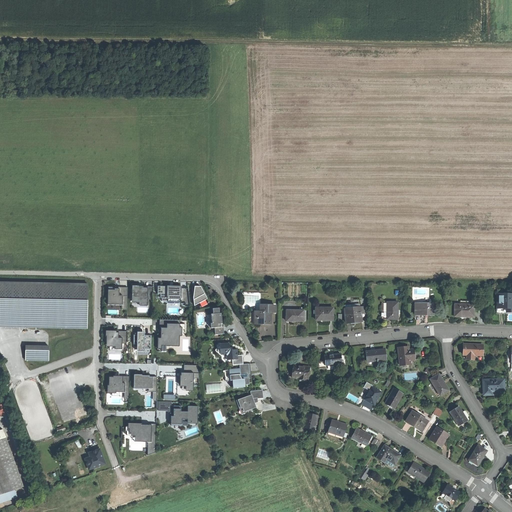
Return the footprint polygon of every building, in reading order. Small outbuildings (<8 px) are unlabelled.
[(88,284),(0,282),(0,322),(27,323),(27,327),(57,328),(57,323),(87,324),(88,284)] [(195,288),(201,302),(211,298),(204,284),(195,288)] [(138,288),(132,288),(132,301),(141,301),(141,302),(148,303),(148,300),(153,300),(153,287),(152,287),(152,288),(144,288),(144,287),(139,286),(138,286),(138,288)] [(191,307),(189,289),(182,290),(181,288),(172,288),(168,288),(168,286),(158,286),(158,294),(161,294),(161,298),(162,298),(162,301),(168,302),(168,298),(175,299),(175,301),(181,301),(181,304),(185,304),(185,305),(187,305),(187,307),(191,307)] [(115,288),(109,287),(108,305),(123,305),(123,309),(127,310),(128,288),(119,288),(119,289),(115,289),(115,288)] [(511,295),(508,295),(504,295),(498,295),(498,307),(507,307),(506,311),(511,311),(511,295)] [(398,302),(388,302),(388,319),(392,319),(398,319),(398,302)] [(425,313),(434,313),(434,303),(429,303),(429,304),(416,304),(416,314),(421,314),(425,315),(425,313)] [(464,316),(474,316),(474,305),(455,304),(455,316),(464,316)] [(261,312),(259,312),(258,324),(264,324),(271,324),(271,313),(275,313),(275,306),(261,306),(261,312)] [(361,314),(360,307),(354,308),(345,310),(347,323),(355,322),(362,321),(361,314)] [(325,320),(334,320),(334,308),(316,308),(316,320),(325,320)] [(219,309),(213,309),(214,314),(211,315),(212,320),(213,320),(214,324),(212,324),(211,324),(211,328),(215,328),(215,335),(224,334),(223,327),(222,327),(221,324),(222,324),(222,319),(221,314),(220,314),(219,309)] [(295,321),(304,321),(304,310),(286,310),(286,321),(295,321)] [(180,320),(161,320),(161,329),(163,329),(162,340),(163,340),(163,346),(171,347),(171,341),(177,341),(178,334),(185,335),(185,324),(180,324),(180,320)] [(137,349),(151,350),(152,336),(142,335),(142,329),(138,329),(137,335),(134,335),(134,345),(137,345),(137,349)] [(119,333),(107,332),(107,342),(108,342),(108,346),(110,346),(115,346),(115,350),(122,350),(123,344),(127,344),(127,331),(119,331),(119,333)] [(233,360),(233,362),(233,365),(240,365),(243,364),(242,355),(237,356),(237,353),(237,350),(233,350),(233,349),(231,348),(230,348),(229,344),(223,344),(218,351),(224,356),(225,354),(227,356),(228,360),(233,360)] [(474,355),(482,355),(483,345),(473,345),(464,344),(463,354),(467,355),(467,359),(474,359),(474,355)] [(48,361),(49,346),(26,346),(26,360),(48,361)] [(410,360),(414,360),(414,350),(409,350),(408,347),(403,348),(398,348),(400,366),(410,365),(410,360)] [(367,362),(386,360),(385,350),(376,351),(366,352),(367,362)] [(222,363),(233,362),(233,360),(228,360),(227,356),(225,354),(224,356),(218,351),(216,352),(222,357),(222,363)] [(325,361),(326,366),(342,364),(341,355),(332,356),(325,356),(325,361)] [(249,364),(243,364),(240,365),(240,369),(225,371),(226,381),(233,381),(233,388),(245,387),(245,385),(250,385),(249,374),(250,374),(250,369),(249,364)] [(198,365),(184,365),(184,373),(182,373),(182,376),(179,376),(179,380),(181,380),(193,381),(194,381),(194,378),(199,378),(198,365)] [(307,380),(308,380),(310,367),(302,366),(294,365),(292,377),(298,379),(307,381),(307,380)] [(440,396),(448,390),(445,385),(443,383),(444,382),(438,374),(429,380),(440,396)] [(129,399),(130,376),(122,376),(122,379),(110,378),(110,385),(109,385),(109,392),(112,392),(120,393),(124,393),(124,399),(129,399)] [(150,376),(134,376),(134,389),(149,389),(149,392),(154,392),(157,392),(157,396),(154,396),(154,400),(157,400),(157,377),(150,377),(150,376)] [(193,391),(193,381),(181,380),(181,386),(183,386),(187,386),(187,390),(193,391)] [(492,391),(504,391),(504,380),(484,380),(484,386),(484,394),(492,394),(492,391)] [(367,381),(363,387),(367,390),(371,384),(367,381)] [(369,402),(373,405),(381,393),(371,387),(364,399),(369,402)] [(389,406),(394,409),(402,395),(393,389),(385,404),(389,406)] [(254,402),(256,401),(256,400),(256,399),(263,398),(263,395),(262,390),(251,391),(251,396),(237,401),(240,409),(244,407),(245,411),(256,408),(254,403),(254,402)] [(172,402),(157,401),(157,409),(158,409),(158,411),(168,411),(168,413),(172,413),(172,412),(174,412),(174,414),(174,416),(171,416),(171,418),(170,418),(169,424),(182,425),(183,418),(188,418),(188,423),(191,423),(191,424),(193,424),(193,423),(197,423),(197,413),(198,413),(198,406),(188,406),(188,412),(181,412),(181,406),(174,406),(174,410),(172,409),(172,402)] [(0,405),(0,414),(0,416),(5,414),(9,413),(10,412),(7,403),(0,405)] [(433,414),(439,418),(443,411),(437,407),(433,414)] [(458,426),(467,421),(465,418),(463,414),(458,407),(450,412),(458,426)] [(421,432),(428,421),(412,412),(405,422),(412,427),(421,432)] [(13,423),(9,413),(5,414),(9,425),(13,423)] [(303,429),(314,431),(317,417),(312,416),(306,415),(303,429)] [(332,420),(331,424),(330,428),(328,433),(343,437),(347,425),(340,423),(332,420)] [(29,468),(13,423),(9,425),(28,477),(32,476),(29,468)] [(156,424),(156,425),(148,425),(148,426),(142,426),(141,424),(132,424),(132,427),(127,427),(127,435),(142,436),(142,442),(148,442),(149,443),(149,445),(148,445),(147,456),(155,453),(156,424)] [(435,444),(441,447),(448,435),(437,428),(429,440),(435,444)] [(24,487),(4,429),(0,430),(0,495),(14,490),(24,487)] [(352,438),(366,446),(371,437),(365,434),(365,433),(362,432),(357,429),(352,438)] [(371,444),(377,448),(380,443),(374,439),(371,444)] [(386,459),(395,464),(400,455),(393,451),(384,446),(377,458),(384,463),(386,459)] [(469,460),(477,466),(482,458),(487,451),(478,446),(469,460)] [(99,451),(89,455),(90,459),(85,461),(88,471),(104,465),(99,451)] [(393,468),(395,464),(386,459),(384,463),(393,468)] [(424,483),(430,473),(421,468),(413,463),(408,471),(417,477),(416,478),(424,483)] [(446,495),(455,501),(460,493),(454,489),(447,485),(442,493),(446,495)] [(0,502),(16,497),(14,490),(0,495),(0,502)] [(453,504),(455,501),(446,495),(444,499),(450,502),(451,505),(453,504)]
